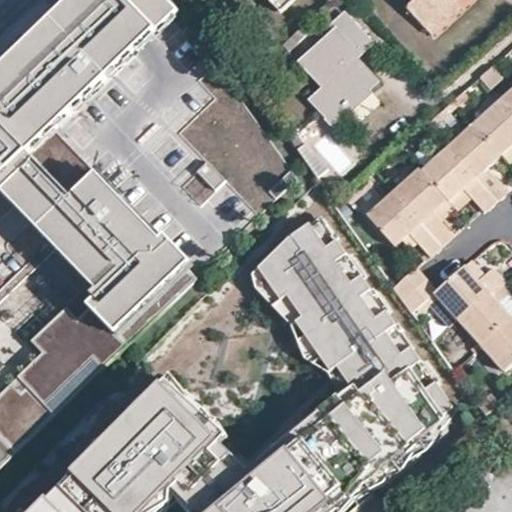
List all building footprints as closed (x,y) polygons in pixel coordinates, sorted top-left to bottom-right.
[(129,345),(198,278),(51,127),(143,38),(174,7),(169,0),(68,0),(0,66),(0,468),(0,469),(129,345)] [(270,0),(283,14),(297,0),(270,0)] [(360,0),(347,0),(355,8),(362,2),(360,0)] [(417,0),(407,10),(432,37),(461,10),(454,3),(457,0),(417,0)] [(315,108),(341,133),(376,99),(373,95),(384,86),(360,62),(376,46),(347,16),(333,29),(337,33),(303,69),(328,94),(315,108)] [(506,82),(497,71),(483,82),(494,93),(506,82)] [(511,113),(503,104),(477,127),(505,158),(511,150),(511,113)] [(505,158),(477,127),(452,150),(499,203),(511,192),(491,170),(505,158)] [(330,170),(308,145),(299,152),(318,181),(330,170)] [(488,213),(499,203),(452,150),(425,174),(449,202),(451,204),(467,191),(474,199),(486,212),(488,213)] [(215,191),(225,181),(207,161),(196,171),(215,191)] [(449,202),(425,174),(423,172),(397,195),(445,248),(457,238),(445,223),(437,214),(449,202)] [(467,191),(451,204),(457,211),(459,213),(474,199),(467,191)] [(445,248),(397,195),(371,218),(398,249),(405,242),(411,236),(418,243),(429,256),(432,259),(437,256),(445,248)] [(437,214),(445,223),(457,211),(451,204),(449,202),(437,214)] [(221,450),(172,495),(187,511),(333,511),(451,412),(312,217),(246,275),(338,396),(252,477),(221,450)] [(411,236),(405,242),(411,249),(418,243),(411,236)] [(473,261),(466,267),(479,282),(485,276),(473,261)] [(466,267),(438,292),(435,294),(459,321),(503,281),(493,270),(485,276),(479,282),(466,267)] [(417,268),(395,287),(405,300),(427,280),(417,268)] [(427,280),(405,300),(414,313),(426,303),(435,294),(438,292),(427,280)] [(511,293),(511,291),(503,281),(459,321),(481,347),(511,319),(511,318),(500,305),(511,293)] [(459,321),(435,294),(426,303),(449,330),(459,321)] [(511,319),(481,347),(505,374),(511,367),(511,319)] [(156,511),(172,495),(221,450),(229,441),(165,377),(32,511),(156,511)]
